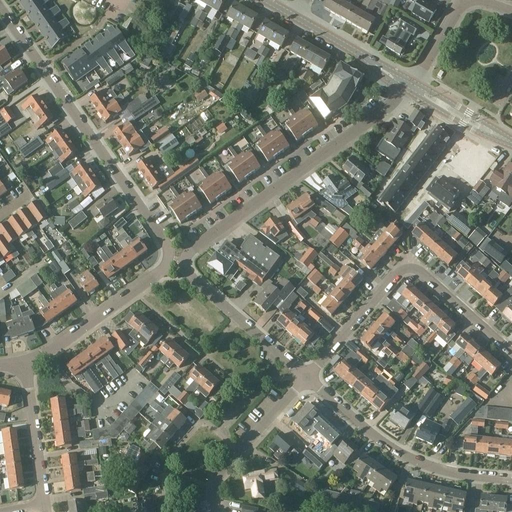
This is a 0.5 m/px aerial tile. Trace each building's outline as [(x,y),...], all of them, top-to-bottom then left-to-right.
[(17,0),(25,11),(40,0),(39,0),(17,0)] [(39,0),(40,0),(25,11),(34,24),(49,13),(44,7),(49,2),(51,0),(39,0)] [(224,0),(210,0),(207,7),(203,13),(207,16),(208,16),(211,9),(218,13),(226,0),(224,0)] [(329,0),(324,10),(335,16),(342,3),(343,2),(343,0),(329,0)] [(368,9),(373,0),(366,0),(363,6),(368,9)] [(373,0),(368,9),(373,12),(375,9),(378,3),(373,0)] [(407,0),(408,1),(417,7),(412,15),(428,24),(436,11),(423,4),(423,0),(407,0)] [(342,3),(335,16),(346,22),(353,9),(342,3)] [(176,25),(185,8),(179,4),(170,22),(176,25)] [(238,25),(246,11),(234,5),(227,18),(238,25)] [(382,5),(379,11),(377,14),(382,17),(388,8),(387,8),(382,5)] [(49,13),(34,24),(43,36),(58,25),(53,19),(58,15),(60,12),(57,7),(53,9),(49,13)] [(353,9),(346,22),(357,29),(364,15),(358,12),(353,9)] [(368,9),(364,15),(357,29),(368,35),(375,22),(369,18),(373,12),(368,9)] [(194,18),(198,21),(203,13),(198,11),(194,18)] [(257,18),(246,11),(238,25),(250,31),(257,18)] [(203,13),(198,21),(199,21),(202,23),(207,16),(203,13)] [(467,17),(461,27),(466,30),(472,19),(467,17)] [(383,37),(380,43),(387,47),(386,49),(400,57),(401,56),(402,56),(403,56),(406,52),(405,51),(405,50),(404,49),(404,48),(411,35),(413,37),(418,28),(403,19),(398,28),(399,29),(396,34),(391,31),(387,39),(383,37)] [(58,25),(43,36),(53,49),(67,39),(62,32),(66,28),(67,27),(69,25),(66,20),(62,22),(58,25)] [(180,20),(162,52),(167,54),(171,45),(184,22),(180,20)] [(269,42),(277,29),(265,22),(258,35),(269,42)] [(105,34),(103,36),(116,54),(117,53),(120,51),(121,51),(126,56),(127,54),(131,60),(135,57),(131,52),(114,28),(105,34)] [(230,29),(226,37),(230,39),(234,31),(230,29)] [(277,29),(269,42),(268,45),(272,47),(274,44),(281,49),(288,35),(277,29)] [(239,33),(234,31),(230,39),(234,41),(239,33)] [(94,42),(92,44),(104,62),(105,61),(108,59),(109,59),(110,59),(114,64),(116,62),(120,68),(124,65),(120,60),(116,54),(103,36),(94,42)] [(229,41),(221,37),(213,50),(221,55),(229,41)] [(226,46),(225,48),(231,52),(236,43),(234,41),(230,39),(229,42),(226,46)] [(297,40),(290,54),(301,60),(308,46),(297,40)] [(83,50),(80,52),(93,70),(97,67),(98,67),(99,67),(103,72),(105,70),(109,76),(113,73),(109,68),(104,62),(92,44),(83,50)] [(257,54),(261,56),(265,49),(261,46),(257,54)] [(274,46),(271,51),(281,57),(284,52),(274,46)] [(308,46),(301,60),(311,66),(319,52),(308,46)] [(0,49),(0,65),(9,59),(10,57),(7,53),(5,53),(1,48),(0,49)] [(269,51),(265,49),(261,56),(265,59),(269,51)] [(72,58),(85,76),(93,70),(80,52),(74,56),(72,58)] [(162,52),(159,59),(163,61),(167,54),(162,52)] [(319,52),(311,66),(322,72),(330,58),(319,52)] [(145,55),(141,61),(149,65),(152,59),(145,55)] [(193,64),(196,58),(190,55),(187,61),(184,66),(190,69),(193,64)] [(261,56),(256,66),(260,68),(265,59),(261,56)] [(72,58),(63,64),(70,74),(68,75),(73,81),(74,80),(76,82),(85,76),(72,58)] [(292,63),(287,60),(286,59),(280,69),(286,72),(292,63)] [(129,64),(121,70),(125,76),(124,76),(125,77),(134,70),(129,64)] [(340,115),(338,112),(346,106),(355,93),(358,94),(357,93),(360,89),(360,90),(361,89),(358,87),(363,78),(341,65),(327,89),(310,101),(304,93),(297,98),(297,99),(302,106),(307,103),(314,113),(317,111),(325,122),(333,116),(335,119),(336,118),(339,115),(340,116),(340,115)] [(302,69),(297,78),(303,81),(308,72),(302,69)] [(120,71),(114,75),(105,82),(109,87),(124,76),(125,76),(121,70),(120,71)] [(0,90),(1,90),(3,89),(8,96),(13,92),(27,83),(19,71),(13,76),(11,74),(7,77),(4,78),(1,73),(0,73),(0,90)] [(308,72),(303,81),(308,84),(313,75),(308,72)] [(320,81),(310,89),(312,92),(322,85),(320,81)] [(107,95),(104,90),(89,101),(97,112),(117,98),(112,91),(107,95)] [(202,90),(194,95),(198,101),(206,95),(202,90)] [(129,115),(143,106),(148,102),(143,95),(129,105),(128,104),(124,106),(129,115)] [(26,104),(21,108),(24,112),(29,108),(34,115),(45,108),(37,96),(26,104)] [(121,96),(117,98),(97,112),(105,123),(119,113),(117,110),(118,105),(124,100),(121,96)] [(267,110),(267,100),(256,100),(257,110),(267,110)] [(197,106),(199,110),(208,104),(206,101),(197,106)] [(143,106),(129,115),(132,120),(134,122),(145,114),(147,112),(143,106)] [(0,128),(7,124),(16,118),(8,108),(0,113),(0,128)] [(34,115),(40,122),(34,126),(37,130),(42,126),(53,119),(45,108),(34,115)] [(305,110),(296,117),(295,118),(307,135),(312,132),(312,131),(318,127),(309,115),(305,110)] [(395,120),(382,141),(399,152),(412,132),(414,133),(416,129),(424,117),(414,111),(407,123),(409,124),(406,127),(404,125),(403,126),(395,120)] [(293,119),(284,126),(288,131),(296,143),(302,139),(307,135),(295,118),(293,119)] [(124,125),(112,134),(121,146),(142,130),(146,128),(141,121),(136,125),(134,122),(132,120),(124,125)] [(223,124),(218,128),(222,134),(227,130),(223,124)] [(426,131),(423,135),(426,137),(444,150),(451,141),(450,140),(441,133),(443,131),(435,126),(429,134),(426,131)] [(53,128),(41,136),(45,142),(48,146),(48,145),(53,153),(58,149),(69,142),(61,130),(57,133),(53,128)] [(170,135),(169,133),(166,128),(150,139),(155,146),(171,136),(170,135)] [(142,130),(121,146),(128,156),(144,146),(141,141),(140,141),(144,138),(145,134),(142,130)] [(276,131),(267,138),(266,139),(279,156),(283,153),(283,152),(289,148),(280,136),(276,131)] [(38,137),(18,152),(24,159),(44,145),(38,137)] [(426,137),(420,146),(437,159),(444,150),(426,137)] [(26,145),(22,138),(14,144),(18,150),(26,145)] [(168,139),(156,147),(163,156),(174,148),(168,139)] [(264,140),(255,147),(259,152),(268,164),(273,159),(274,160),(279,156),(266,139),(264,140)] [(399,152),(382,141),(375,152),(392,163),(399,152)] [(63,156),(58,160),(61,164),(77,153),(69,142),(58,149),(63,156)] [(420,146),(413,155),(430,168),(437,159),(420,146)] [(238,159),(237,160),(250,177),(255,174),(254,173),(260,169),(252,157),(248,152),(238,159)] [(413,155),(406,164),(423,177),(430,168),(413,155)] [(152,156),(146,160),(136,167),(144,179),(155,171),(150,165),(155,161),(152,156)] [(199,165),(195,159),(179,171),(183,176),(199,165)] [(360,184),(369,173),(352,159),(343,170),(360,184)] [(236,161),(226,168),(230,173),(239,184),(244,180),(245,181),(250,177),(237,160),(236,161)] [(374,171),(378,173),(384,177),(390,167),(380,161),(374,171)] [(155,171),(144,179),(152,190),(167,180),(174,175),(166,163),(160,168),(159,168),(155,171)] [(406,164),(399,173),(416,186),(423,177),(406,164)] [(23,170),(19,165),(13,169),(17,175),(23,170)] [(64,171),(60,165),(54,169),(58,175),(64,171)] [(75,172),(69,175),(77,187),(92,176),(85,165),(75,172)] [(496,171),(489,183),(494,186),(493,188),(501,193),(511,176),(511,166),(509,165),(505,172),(503,171),(501,174),(496,171)] [(219,173),(209,179),(208,180),(220,197),(231,190),(223,178),(219,173)] [(399,173),(392,182),(409,195),(416,186),(399,173)] [(13,174),(8,177),(13,185),(18,181),(13,174)] [(53,180),(49,174),(42,179),(45,184),(46,184),(53,180)] [(26,175),(21,178),(25,183),(30,180),(26,175)] [(92,176),(77,187),(82,194),(81,194),(84,198),(90,194),(100,187),(92,176)] [(499,199),(497,201),(508,208),(509,207),(511,201),(511,176),(501,193),(502,194),(499,199)] [(53,180),(46,184),(51,191),(60,184),(56,177),(53,180)] [(332,177),(323,184),(328,191),(333,197),(336,194),(337,196),(338,195),(340,197),(331,204),(340,210),(347,205),(344,202),(347,199),(344,195),(351,190),(345,181),(341,184),(338,179),(335,181),(332,177)] [(207,181),(197,188),(201,194),(210,205),(220,197),(208,180),(207,181)] [(434,186),(427,196),(437,204),(451,187),(441,180),(436,187),(434,186)] [(392,182),(385,191),(402,204),(409,195),(392,182)] [(477,207),(489,191),(485,187),(486,186),(480,182),(473,191),(472,191),(466,199),(477,207)] [(0,184),(0,196),(12,189),(10,186),(4,190),(0,184)] [(364,185),(359,191),(361,193),(368,199),(373,193),(364,185)] [(437,204),(435,207),(439,209),(441,206),(449,212),(456,203),(455,201),(460,194),(451,187),(437,204)] [(385,191),(377,202),(386,210),(388,208),(395,214),(402,204),(385,191)] [(180,198),(179,199),(191,217),(196,214),(196,213),(201,209),(193,197),(189,192),(180,198)] [(306,196),(296,203),(304,214),(308,218),(312,221),(313,221),(316,217),(308,211),(314,207),(311,203),(306,196)] [(40,200),(37,202),(43,211),(49,207),(43,197),(40,200)] [(96,209),(90,213),(94,218),(100,214),(103,219),(116,209),(109,199),(96,209)] [(171,204),(168,207),(172,213),(180,224),(185,220),(186,221),(191,217),(179,199),(177,200),(171,204)] [(48,218),(47,218),(36,203),(26,210),(37,226),(45,220),(49,225),(51,223),(52,223),(48,218)] [(304,214),(296,203),(286,211),(294,221),(297,226),(308,218),(304,214)] [(326,203),(322,208),(332,215),(335,210),(336,210),(326,203)] [(75,217),(83,210),(79,205),(71,211),(75,217)] [(346,205),(340,210),(352,218),(355,214),(346,205)] [(37,226),(26,210),(16,217),(31,238),(33,236),(30,231),(37,226)] [(335,210),(332,215),(342,223),(345,218),(335,210)] [(456,212),(448,222),(466,237),(474,228),(456,212)] [(87,219),(82,213),(68,224),(73,230),(87,219)] [(440,216),(433,223),(436,226),(443,219),(440,216)] [(16,217),(6,223),(17,240),(25,235),(28,240),(31,238),(16,217)] [(316,217),(313,221),(318,225),(321,221),(316,217)] [(127,224),(122,219),(113,227),(117,233),(122,229),(127,224)] [(261,232),(259,233),(275,245),(287,237),(275,219),(265,226),(265,227),(260,230),(261,232)] [(443,219),(436,226),(440,229),(447,222),(443,219)] [(371,224),(376,229),(379,231),(394,244),(402,235),(400,232),(403,228),(396,221),(388,231),(380,224),(379,224),(374,220),(371,224)] [(312,221),(310,224),(315,229),(318,225),(313,221),(312,221)] [(412,227),(416,231),(412,235),(421,243),(433,229),(425,222),(422,225),(417,221),(412,227)] [(17,240),(6,223),(0,227),(0,235),(1,237),(8,246),(17,240)] [(376,229),(371,224),(368,227),(373,232),(376,229)] [(315,229),(314,231),(318,234),(323,228),(318,225),(315,229)] [(346,225),(341,230),(346,234),(351,229),(346,225)] [(306,238),(296,227),(291,231),(294,235),(300,242),(301,243),(306,238)] [(122,229),(117,233),(120,237),(125,233),(122,229)] [(442,237),(433,229),(421,243),(425,247),(424,249),(427,252),(429,251),(430,251),(439,241),(442,237)] [(329,241),(329,242),(338,250),(349,237),(339,230),(333,237),(329,241)] [(379,231),(372,240),(372,241),(386,253),(387,253),(389,254),(393,250),(391,248),(394,244),(379,231)] [(475,232),(467,240),(476,248),(484,240),(475,232)] [(125,233),(120,237),(124,242),(129,239),(125,233)] [(457,233),(452,239),(455,242),(460,236),(457,233)] [(358,238),(355,236),(352,239),(355,242),(361,247),(364,243),(358,238)] [(464,240),(460,236),(455,242),(459,245),(464,240)] [(1,237),(0,237),(0,256),(2,260),(10,254),(14,260),(16,258),(12,253),(8,246),(1,237)] [(242,251),(240,254),(254,265),(265,251),(263,249),(262,248),(263,247),(250,237),(241,250),(242,251)] [(129,239),(124,242),(129,249),(136,259),(146,252),(138,242),(134,245),(129,239)] [(372,241),(368,246),(365,250),(378,262),(386,253),(372,241)] [(430,251),(431,252),(430,255),(433,258),(434,257),(437,260),(438,259),(439,259),(448,249),(452,245),(448,242),(444,246),(439,241),(430,251)] [(49,242),(45,245),(49,252),(54,248),(49,242)] [(125,252),(119,256),(127,266),(136,259),(129,249),(124,242),(120,245),(125,252)] [(352,244),(352,245),(358,250),(361,247),(355,242),(354,242),(352,244)] [(484,253),(500,265),(509,255),(492,242),(484,253)] [(66,243),(61,248),(66,252),(71,248),(66,243)] [(226,244),(217,255),(231,266),(234,265),(245,273),(246,273),(249,276),(247,279),(260,288),(260,287),(262,288),(269,281),(271,278),(254,265),(240,254),(226,244)] [(331,245),(327,250),(332,254),(336,249),(331,245)] [(452,245),(448,249),(439,259),(448,267),(457,257),(452,252),(456,248),(452,245)] [(105,247),(101,250),(101,251),(105,256),(117,273),(122,269),(127,266),(119,256),(118,253),(113,257),(105,247)] [(82,251),(81,252),(87,260),(92,256),(86,248),(82,251)] [(265,251),(254,265),(271,278),(283,263),(279,260),(279,259),(267,249),(265,251)] [(302,258),(298,262),(307,269),(318,255),(310,249),(302,258)] [(363,256),(358,261),(360,263),(370,271),(371,271),(374,272),(377,269),(375,266),(378,262),(365,250),(363,249),(360,252),(359,253),(361,254),(363,256)] [(50,255),(57,265),(63,261),(56,251),(50,255)] [(101,251),(97,254),(101,259),(105,256),(101,251)] [(320,253),(317,257),(331,269),(334,265),(320,253)] [(216,254),(207,266),(224,279),(225,278),(226,279),(234,269),(232,268),(233,267),(231,266),(217,255),(216,254)] [(106,266),(105,266),(100,270),(108,280),(108,279),(109,279),(110,282),(115,278),(113,276),(116,274),(117,273),(105,256),(101,259),(106,266)] [(482,266),(487,260),(483,257),(478,262),(482,266)] [(491,263),(487,260),(482,266),(485,269),(491,263)] [(60,271),(57,266),(54,262),(48,266),(55,275),(60,271)] [(476,264),(471,270),(466,265),(457,275),(466,283),(480,268),(476,264)] [(334,265),(331,269),(337,274),(340,270),(334,265)] [(340,270),(337,274),(345,281),(354,289),(362,280),(345,265),(340,270)] [(307,276),(309,273),(309,274),(310,272),(304,267),(301,271),(307,276)] [(484,271),(480,268),(466,283),(475,291),(484,281),(479,277),(484,271)] [(331,269),(328,273),(334,278),(337,274),(331,269)] [(315,271),(307,279),(315,286),(323,278),(315,271)] [(78,284),(86,295),(97,288),(86,272),(81,276),(84,280),(78,284)] [(505,276),(501,273),(496,279),(500,282),(505,276)] [(36,275),(34,276),(30,280),(36,289),(43,284),(36,275)] [(505,276),(500,282),(504,285),(509,280),(505,276)] [(484,281),(475,291),(484,299),(493,290),(497,285),(487,277),(484,281)] [(30,280),(15,291),(20,297),(22,300),(37,290),(36,289),(30,280)] [(284,280),(274,291),(269,286),(254,303),(265,313),(272,305),(278,298),(284,303),(295,289),(284,280)] [(354,289),(345,281),(337,290),(347,298),(354,289)] [(347,298),(337,290),(331,285),(324,294),(329,299),(339,307),(347,298)] [(321,292),(315,287),(312,291),(318,296),(321,292)] [(396,302),(395,303),(404,312),(406,310),(410,305),(419,295),(410,287),(401,296),(396,302)] [(296,293),(298,294),(304,300),(308,295),(300,288),(296,293)] [(58,290),(54,293),(66,310),(76,303),(69,292),(68,293),(66,294),(64,296),(59,290),(58,290)] [(493,290),(484,299),(493,307),(502,298),(493,290)] [(66,310),(54,293),(49,296),(54,303),(49,307),(57,317),(66,310)] [(293,293),(285,302),(290,306),(298,298),(293,293)] [(419,295),(410,305),(406,310),(410,313),(414,308),(419,312),(428,303),(419,295)] [(49,307),(43,297),(38,301),(44,310),(39,314),(47,324),(57,317),(49,307)] [(339,307),(329,299),(321,308),(331,316),(339,307)] [(393,299),(386,307),(395,315),(398,318),(403,312),(403,313),(404,312),(395,303),(396,302),(393,299)] [(299,307),(304,311),(308,306),(303,302),(299,307)] [(437,311),(428,303),(419,312),(425,318),(420,323),(423,326),(437,311)] [(503,316),(501,317),(501,319),(505,322),(507,322),(508,320),(511,324),(511,322),(511,305),(511,306),(507,310),(503,315),(502,315),(503,316)] [(18,308),(13,309),(15,316),(22,336),(34,333),(33,331),(32,328),(40,325),(35,318),(31,313),(21,316),(18,308)] [(317,314),(312,310),(308,315),(312,319),(317,314)] [(287,311),(277,323),(275,325),(281,330),(283,328),(286,331),(296,319),(296,320),(301,315),(296,311),(292,315),(287,311)] [(437,311),(423,326),(426,328),(428,330),(432,324),(437,328),(446,319),(437,311)] [(403,312),(398,318),(402,322),(407,316),(403,312)] [(134,340),(149,323),(139,314),(136,318),(131,313),(124,320),(130,325),(134,329),(128,336),(133,340),(134,340)] [(321,318),(317,314),(312,319),(317,323),(321,318)] [(384,315),(376,324),(386,333),(390,336),(393,333),(389,329),(394,324),(388,318),(384,315)] [(13,324),(6,326),(11,340),(22,336),(15,316),(11,317),(13,324)] [(321,318),(317,323),(322,328),(326,323),(321,318)] [(407,326),(411,321),(407,318),(403,323),(407,326)] [(305,327),(296,320),(296,319),(286,331),(295,339),(305,327)] [(437,329),(435,332),(438,335),(437,337),(447,346),(448,344),(452,340),(455,336),(450,332),(451,332),(455,327),(446,319),(437,328),(437,329)] [(147,326),(134,340),(138,344),(140,342),(145,347),(149,342),(159,331),(149,323),(147,326)] [(334,329),(326,323),(322,328),(330,334),(334,329)] [(371,330),(368,333),(378,342),(382,346),(385,342),(381,339),(386,333),(376,324),(376,325),(375,324),(373,324),(370,327),(370,329),(371,330)] [(421,328),(418,326),(418,325),(412,331),(416,334),(421,328)] [(319,339),(305,327),(295,339),(304,347),(308,342),(313,346),(319,339)] [(416,334),(420,338),(428,330),(426,328),(424,331),(421,328),(416,334)] [(130,345),(120,331),(110,338),(121,352),(122,351),(129,346),(130,345)] [(435,332),(425,342),(429,346),(437,337),(438,335),(435,332)] [(368,333),(360,343),(370,351),(378,342),(368,333)] [(459,351),(453,358),(457,362),(473,343),(464,335),(456,343),(456,344),(459,348),(461,349),(459,351)] [(397,336),(394,340),(399,345),(403,341),(397,336)] [(108,343),(106,339),(96,346),(108,364),(112,369),(116,367),(112,361),(111,360),(107,354),(113,350),(108,343)] [(130,345),(129,346),(133,350),(138,344),(134,340),(130,345)] [(166,345),(163,348),(160,352),(165,356),(160,361),(165,365),(169,360),(179,349),(170,341),(166,345)] [(434,347),(443,356),(447,353),(438,343),(435,346),(432,343),(423,352),(425,355),(434,347)] [(473,343),(457,362),(461,365),(466,360),(466,359),(469,356),(474,361),(482,351),(473,343)] [(389,345),(386,349),(392,354),(395,350),(389,345)] [(411,349),(407,345),(401,353),(409,360),(415,353),(411,349)] [(96,346),(86,353),(93,364),(97,368),(102,364),(104,367),(108,364),(96,346)] [(179,349),(169,360),(165,365),(170,369),(174,364),(179,369),(189,358),(179,349)] [(392,354),(386,349),(383,353),(388,358),(392,354)] [(355,355),(355,356),(361,361),(366,356),(360,351),(359,351),(355,355)] [(491,359),(482,351),(474,361),(482,369),(491,359)] [(93,364),(86,353),(77,360),(84,370),(89,377),(93,382),(97,380),(88,368),(93,364)] [(149,353),(138,366),(143,370),(154,358),(153,357),(149,353)] [(336,355),(329,364),(333,367),(340,359),(336,355)] [(334,371),(335,371),(334,373),(343,381),(353,369),(353,370),(361,361),(355,356),(351,360),(348,357),(343,361),(339,366),(338,366),(337,366),(334,369),(334,371)] [(366,356),(361,361),(365,365),(370,359),(366,356)] [(425,359),(422,363),(423,364),(425,365),(429,369),(430,369),(432,367),(430,362),(430,360),(427,357),(426,358),(425,359)] [(376,363),(384,369),(384,370),(388,365),(380,358),(376,363)] [(453,358),(449,363),(452,366),(453,367),(457,362),(453,358)] [(476,377),(475,378),(479,381),(487,373),(492,377),(500,367),(491,359),(482,369),(483,369),(482,369),(482,370),(476,377)] [(84,370),(77,360),(66,367),(76,381),(77,381),(82,377),(83,380),(84,380),(88,386),(93,382),(89,377),(84,370)] [(457,362),(453,367),(456,370),(461,365),(457,362)] [(502,366),(508,371),(511,367),(505,362),(502,366)] [(449,363),(443,370),(447,374),(453,367),(452,366),(449,363)] [(108,364),(104,367),(108,373),(113,370),(112,369),(108,364)] [(430,369),(429,369),(425,365),(423,364),(411,377),(417,383),(421,378),(430,369)] [(116,367),(112,369),(113,370),(118,378),(123,374),(117,366),(116,367)] [(143,370),(138,366),(134,370),(139,374),(143,370)] [(190,379),(193,381),(177,400),(183,405),(198,386),(200,387),(210,376),(200,367),(190,379)] [(384,372),(383,371),(378,367),(374,372),(379,376),(380,377),(384,372)] [(353,369),(343,381),(352,389),(362,377),(353,370),(353,369)] [(392,379),(396,382),(401,376),(400,375),(398,373),(392,379)] [(210,376),(200,387),(197,391),(206,399),(209,395),(209,396),(219,384),(210,376)] [(371,385),(361,396),(370,404),(388,384),(380,377),(379,376),(371,385)] [(371,385),(362,377),(352,389),(361,396),(371,385)] [(453,379),(447,377),(444,385),(450,387),(453,379)] [(471,382),(470,383),(474,386),(476,385),(479,381),(475,378),(471,382)] [(93,382),(88,386),(94,395),(99,391),(96,387),(93,382)] [(167,382),(159,391),(165,396),(173,387),(167,382)] [(150,383),(146,388),(154,395),(159,391),(150,383)] [(474,386),(470,383),(467,387),(473,391),(477,386),(476,385),(474,386)] [(388,384),(370,404),(379,412),(380,413),(398,392),(393,388),(389,384),(388,384)] [(422,385),(417,389),(423,396),(427,392),(422,385)] [(477,386),(473,391),(473,392),(486,401),(490,395),(477,385),(477,386)] [(221,386),(216,392),(221,397),(227,391),(221,386)] [(154,395),(146,388),(142,392),(150,400),(154,395)] [(437,395),(430,390),(417,408),(424,413),(431,403),(433,401),(437,395)] [(9,394),(0,391),(0,406),(6,408),(9,394)] [(150,400),(142,392),(138,396),(147,404),(150,400)] [(431,403),(424,413),(429,417),(430,417),(443,399),(437,395),(433,401),(431,403)] [(147,404),(138,396),(134,401),(143,409),(147,404)] [(468,398),(449,418),(457,427),(477,407),(468,398)] [(66,412),(66,411),(65,400),(51,402),(53,413),(53,414),(66,412)] [(134,401),(130,405),(139,413),(143,409),(134,401)] [(187,401),(183,405),(191,413),(196,408),(187,401)] [(139,413),(130,405),(126,410),(135,418),(139,413)] [(308,405),(291,423),(309,440),(316,433),(332,447),(334,446),(342,436),(322,418),(308,405)] [(392,416),(388,422),(395,427),(396,426),(404,432),(417,414),(409,409),(407,412),(400,406),(393,416),(392,416)] [(161,416),(165,412),(159,407),(155,412),(158,414),(161,416)] [(488,408),(482,408),(475,415),(474,419),(486,420),(488,408)] [(126,410),(122,414),(131,422),(135,418),(126,410)] [(66,412),(53,414),(54,425),(68,423),(67,418),(76,417),(76,416),(75,411),(74,411),(66,412)] [(165,412),(161,416),(178,431),(186,422),(175,412),(171,417),(165,412)] [(122,414),(118,419),(127,427),(131,422),(122,414)] [(178,431),(161,416),(158,414),(154,418),(159,423),(155,428),(170,440),(178,431)] [(118,419),(114,423),(123,431),(127,427),(118,419)] [(423,428),(420,426),(417,425),(412,437),(432,445),(436,434),(446,438),(452,423),(445,420),(441,427),(426,420),(423,428)] [(82,429),(84,428),(85,432),(87,432),(90,432),(90,428),(89,422),(81,423),(82,429)] [(69,429),(68,423),(54,425),(56,436),(56,437),(70,435),(70,434),(69,429)] [(123,431),(114,423),(110,428),(116,439),(123,431)] [(127,427),(123,431),(127,434),(129,436),(135,430),(129,425),(127,427)] [(147,430),(154,436),(147,444),(143,448),(147,451),(154,444),(161,450),(170,440),(155,428),(152,425),(147,430)] [(110,428),(104,429),(106,440),(107,440),(116,439),(110,428)] [(14,431),(0,432),(0,436),(1,445),(16,442),(14,431)] [(459,441),(458,451),(463,452),(475,454),(476,438),(477,438),(477,431),(471,431),(471,434),(465,434),(465,437),(464,437),(464,442),(459,441)] [(70,435),(56,437),(58,449),(71,447),(70,435)] [(273,443),(273,444),(268,449),(275,455),(280,449),(286,454),(288,452),(295,458),(301,452),(294,445),(294,446),(292,444),(294,442),(289,438),(287,440),(282,435),(274,444),(273,443)] [(476,438),(475,454),(487,455),(488,440),(477,438),(476,438)] [(332,447),(321,459),(326,464),(333,457),(343,466),(358,450),(347,440),(338,450),(334,446),(332,447)] [(500,441),(488,440),(487,455),(499,456),(500,441)] [(94,442),(94,441),(78,443),(79,450),(98,447),(97,442),(94,442)] [(500,441),(499,456),(511,457),(511,446),(511,442),(507,441),(501,441),(500,441)] [(16,442),(1,445),(3,456),(17,454),(16,442)] [(129,450),(123,462),(130,466),(131,466),(126,476),(131,478),(127,488),(126,490),(135,494),(136,492),(140,482),(142,483),(149,469),(143,467),(147,458),(138,454),(140,450),(131,446),(129,450)] [(308,448),(303,454),(305,456),(310,461),(316,455),(308,448)] [(19,466),(17,454),(3,456),(5,468),(19,466)] [(76,456),(62,458),(63,466),(64,470),(78,468),(77,464),(77,463),(76,456)] [(373,456),(369,459),(364,456),(354,471),(358,474),(355,478),(359,480),(375,458),(373,456)] [(375,458),(359,480),(363,483),(365,479),(370,483),(381,468),(376,464),(378,459),(375,458)] [(19,466),(5,468),(7,480),(21,477),(19,466)] [(386,471),(381,468),(370,483),(374,485),(372,489),(376,492),(392,470),(390,467),(386,471)] [(78,468),(64,470),(64,477),(65,482),(79,480),(79,475),(78,468)] [(275,469),(269,470),(242,475),(243,491),(250,490),(253,503),(265,501),(263,487),(262,488),(262,483),(271,482),(278,480),(275,469)] [(394,470),(392,470),(376,492),(379,494),(381,490),(387,494),(391,488),(395,483),(397,479),(392,475),(394,470)] [(23,489),(21,477),(7,480),(8,491),(23,489)] [(408,481),(406,490),(404,500),(409,501),(408,505),(412,506),(419,479),(416,478),(414,482),(408,481)] [(419,479),(412,506),(417,507),(417,503),(423,504),(427,486),(422,484),(421,479),(419,479)] [(79,480),(65,482),(67,494),(81,492),(79,480)] [(297,480),(296,482),(293,488),(304,495),(308,487),(297,480)] [(315,480),(313,482),(314,485),(316,487),(317,488),(320,488),(322,485),(321,482),(319,481),(318,480),(315,480)] [(434,487),(427,486),(423,504),(428,505),(427,509),(432,510),(438,483),(436,482),(434,487)] [(439,484),(438,483),(432,510),(436,511),(437,507),(442,508),(447,490),(441,489),(441,483),(439,484)] [(447,490),(442,508),(448,510),(447,511),(451,511),(458,488),(456,487),(453,492),(447,490)] [(458,488),(451,511),(456,511),(457,511),(462,511),(467,495),(461,493),(460,488),(458,488)] [(330,505),(332,493),(327,491),(324,503),(330,505)] [(107,492),(95,494),(83,496),(84,502),(108,499),(107,492)] [(338,494),(332,493),(330,505),(335,506),(338,494)] [(340,495),(338,494),(335,506),(341,507),(344,496),(340,495)] [(350,497),(344,496),(341,507),(347,509),(350,497)] [(356,498),(350,497),(347,509),(353,510),(356,498)] [(475,510),(475,511),(492,511),(494,499),(481,497),(480,509),(480,511),(475,510)] [(359,499),(356,498),(353,510),(359,511),(362,500),(359,499)] [(492,511),(505,511),(506,500),(494,499),(492,511)] [(362,500),(359,511),(360,511),(364,511),(368,501),(362,500)] [(69,511),(84,511),(83,501),(68,504),(69,511)] [(368,501),(364,511),(371,511),(373,503),(373,502),(368,501)] [(117,511),(116,503),(109,504),(109,511),(117,511)] [(139,511),(154,511),(153,503),(138,506),(139,511)] [(373,503),(371,511),(377,511),(379,504),(373,503)]
